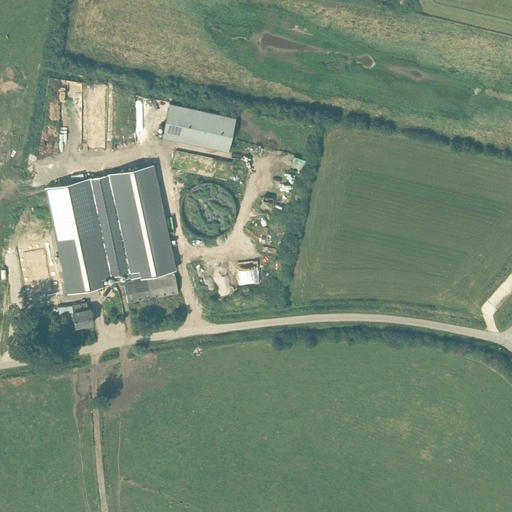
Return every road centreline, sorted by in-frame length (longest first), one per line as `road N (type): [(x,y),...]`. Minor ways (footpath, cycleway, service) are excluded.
road 1 (unclassified): [(0,364),(293,318),(386,318),(505,340)]
road 2 (track): [(103,511),(89,349)]
